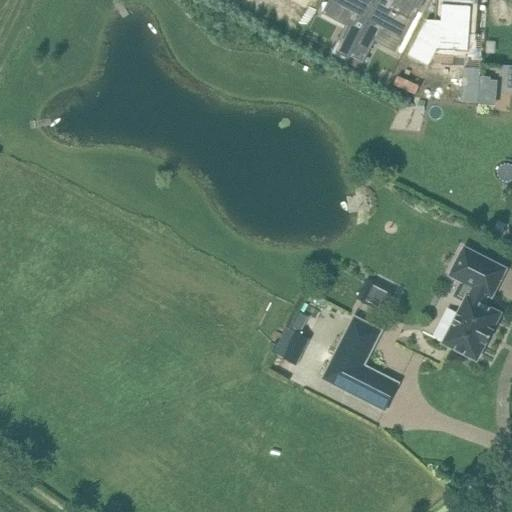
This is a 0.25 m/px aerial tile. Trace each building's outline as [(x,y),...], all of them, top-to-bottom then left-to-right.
[(272,18),(279,5),(270,0),(269,0),(263,13),(272,18)] [(329,0),(329,2),(352,14),(347,25),(349,26),(342,41),(339,39),(331,54),(347,63),(379,0),(329,0)] [(379,0),(347,63),(348,63),(351,57),(353,57),(364,63),(375,42),(382,30),(403,41),(423,2),(420,0),(379,0)] [(427,21),(407,58),(428,70),(438,51),(470,54),(473,8),(443,5),(442,22),(427,21)] [(502,11),(486,10),(484,39),(500,40),(502,11)] [(500,40),(484,39),(482,63),(498,65),(500,40)] [(353,57),(351,57),(348,63),(361,70),(364,63),(353,57)] [(501,65),(500,75),(509,76),(510,66),(501,65)] [(463,67),(461,101),(478,103),(481,69),(463,67)] [(495,291),(506,270),(463,248),(448,277),(459,282),(453,297),(464,303),(443,343),(477,360),(485,344),(487,345),(494,332),(492,331),(500,314),(483,305),(488,295),(492,297),(495,291)] [(385,410),(398,384),(360,364),(378,330),(355,318),(324,379),(385,410)] [(294,364),(307,338),(286,327),(272,353),(294,364)]
